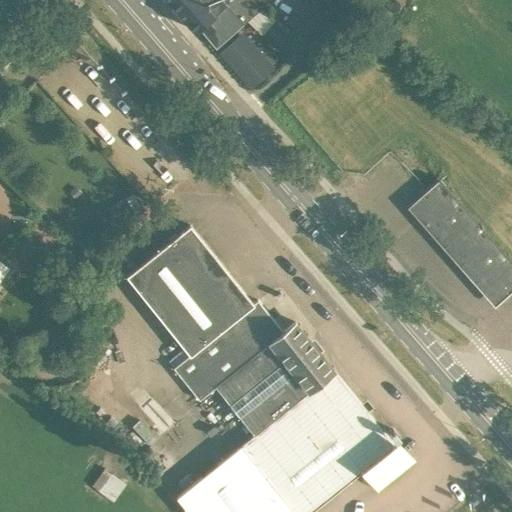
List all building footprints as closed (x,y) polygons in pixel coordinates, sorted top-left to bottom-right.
[(167,0),(196,32),(199,30),(215,48),(262,6),(259,3),(261,0),(167,0)] [(272,73),(241,38),(219,56),(251,92),(272,73)] [(511,287),(511,265),(440,183),(413,206),(496,301),(511,287)] [(116,225),(142,211),(133,195),(107,208),(116,225)] [(215,388),(254,435),(176,497),(188,511),(311,511),(394,446),(334,371),(333,371),(294,323),(283,332),(257,300),(252,304),(189,226),(126,277),(189,355),(173,368),(199,401),(215,388)] [(92,486),(99,491),(112,474),(104,468),(92,486)]
